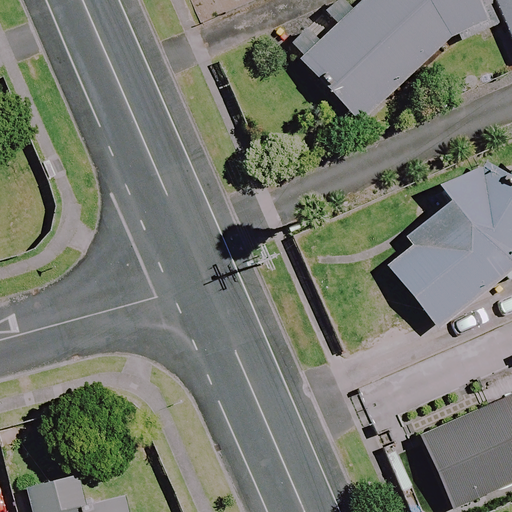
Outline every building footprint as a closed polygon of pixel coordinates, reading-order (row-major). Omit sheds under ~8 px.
[(440,41),(479,26),(469,0),(360,0),(293,67),(353,127),(440,41)] [(511,0),(490,0),(511,47),(511,49),(511,0)] [(412,251),(382,275),(428,333),(511,266),(511,162),(510,162),(497,185),(481,165),(396,231),(412,251)] [(511,358),(511,359),(511,361),(511,398),(449,427),(480,498),(511,483),(511,358)] [(85,511),(79,511),(72,482),(20,495),(24,511),(113,511),(112,505),(85,511)]
